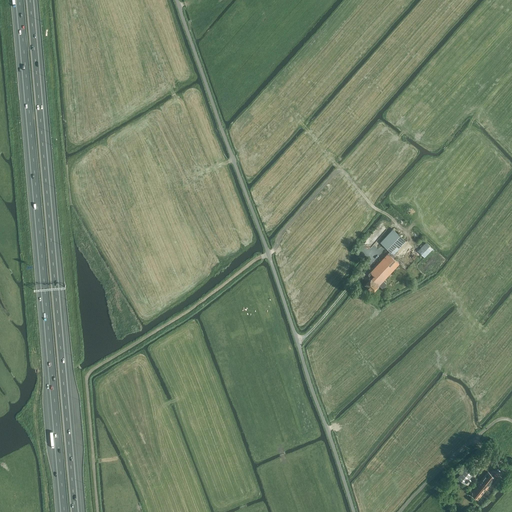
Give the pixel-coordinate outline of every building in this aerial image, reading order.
[(390,251),(392,254),(405,240),(393,229),(380,242),(390,251)] [(391,255),(392,256),(399,263),(400,262),(402,259),(408,253),(413,248),(405,240),(392,254),(391,255)] [(417,250),(423,256),(432,248),(425,241),(417,250)] [(392,256),(373,276),(371,278),(372,278),(365,285),(373,292),(379,285),(399,264),(399,263),(392,256)] [(478,468),(473,464),(470,462),(457,478),(465,484),(478,468)] [(478,500),(496,478),(488,471),(470,493),(478,500)]
